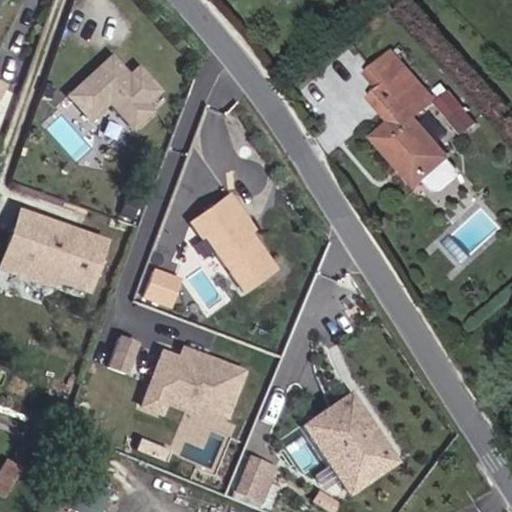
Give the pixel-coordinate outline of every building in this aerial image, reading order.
[(351,0),(360,9),(370,0),(351,0)] [(0,51),(0,78),(13,83),(22,59),(0,51)] [(451,158),(416,118),(436,101),(394,53),(369,75),(383,91),(373,100),(393,123),(375,139),(417,187),(424,181),(433,191),(438,192),(443,192),(457,179),(459,173),(458,168),(449,159),(451,158)] [(144,104),(159,91),(137,67),(127,76),(110,57),(66,96),(88,120),(107,103),(132,130),(151,112),(144,104)] [(475,123),(450,94),(439,103),(463,134),(475,123)] [(200,238),(239,295),(271,273),(231,216),(236,213),(226,198),(187,225),(197,240),(200,238)] [(88,286),(102,243),(66,231),(63,242),(47,237),(51,225),(21,215),(16,230),(11,228),(0,262),(28,272),(32,281),(48,286),(57,281),(70,286),(72,281),(88,286)] [(28,272),(0,262),(0,270),(32,281),(28,272)] [(154,267),(141,299),(169,310),(182,278),(154,267)] [(134,345),(117,338),(106,368),(123,375),(134,345)] [(177,361),(160,354),(141,406),(160,413),(164,401),(169,389),(196,399),(194,404),(225,416),(241,373),(210,361),(209,365),(180,354),(177,361)] [(196,399),(169,389),(164,401),(192,411),(194,404),(196,399)] [(336,400),(292,428),(334,493),(364,474),(351,454),(365,446),(336,400)] [(382,472),(365,446),(351,454),(364,474),(334,493),(338,500),(382,472)] [(264,464),(247,457),(233,492),(250,499),(264,464)] [(0,497),(2,498),(18,471),(5,463),(0,470),(0,497)] [(71,511),(97,511),(107,490),(95,485),(99,476),(67,463),(50,502),(71,511)]
